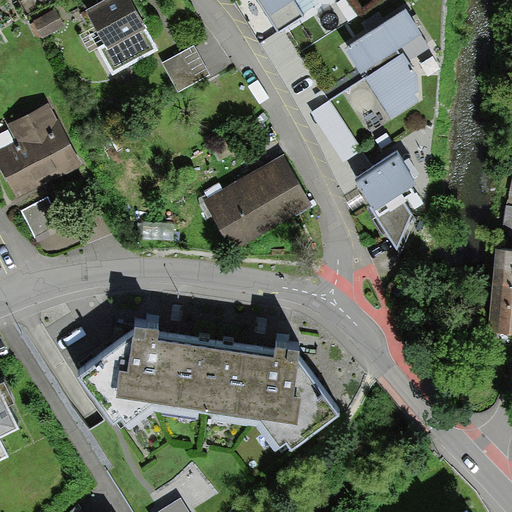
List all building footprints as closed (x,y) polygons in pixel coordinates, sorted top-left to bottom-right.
[(104,0),(99,3),(86,10),(106,46),(99,50),(112,75),(158,49),(130,0),(104,0)] [(260,0),(280,30),(303,15),(293,0),(260,0)] [(404,6),(347,45),(364,68),(420,29),(404,6)] [(35,22),(31,24),(39,38),(42,37),(43,39),(65,27),(55,8),(33,20),(35,22)] [(407,42),(421,64),(440,51),(426,29),(407,42)] [(194,46),(162,64),(177,91),(209,74),(194,46)] [(402,52),(368,75),(392,111),(413,97),(415,71),(402,52)] [(348,159),(366,148),(335,99),(317,110),(348,159)] [(22,141),(0,153),(0,156),(20,192),(78,161),(47,105),(12,124),(22,141)] [(398,149),(358,178),(377,203),(372,206),(398,241),(412,209),(398,190),(417,177),(398,149)] [(281,157),(206,200),(234,248),(308,204),(281,157)] [(26,210),(38,236),(61,225),(48,199),(26,210)] [(511,205),(508,205),(503,239),(511,240),(511,205)] [(511,333),(511,251),(495,250),(489,332),(511,333)] [(157,325),(132,321),(73,371),(119,428),(153,405),(254,419),(280,444),(329,404),(300,362),(301,347),(276,342),(273,357),(156,340),(157,325)] [(0,457),(7,454),(0,439),(0,430),(15,422),(0,391),(0,457)] [(185,511),(178,501),(161,511),(185,511)]
